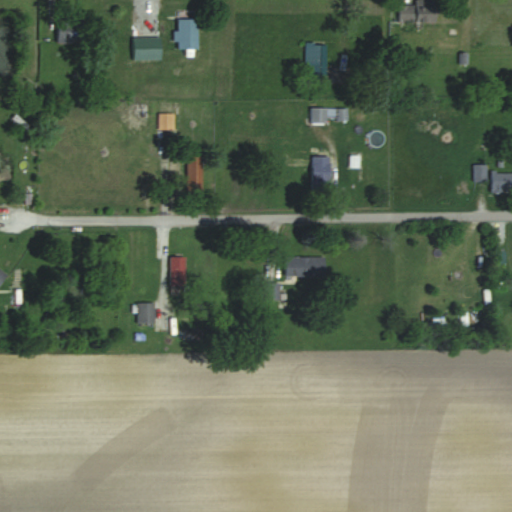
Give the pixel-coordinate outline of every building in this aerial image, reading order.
[(397,1),(397,21),(435,21),(435,1),(397,1)] [(196,18),(176,18),(176,48),(196,48),(196,18)] [(56,42),(83,42),(83,20),(56,20),(56,42)] [(160,38),(131,38),(131,59),(160,59),(160,38)] [(305,77),(325,77),(325,42),(305,42),(305,77)] [(347,108),(308,108),(308,122),(347,122),(347,108)] [(172,114),(158,114),(158,129),(172,129),(172,114)] [(185,192),(201,192),(201,156),(185,156),(185,192)] [(310,190),(329,190),(329,156),(310,156),(310,190)] [(471,181),(485,181),(485,164),(471,164),(471,181)] [(511,172),(490,172),(490,191),(511,191),(511,185),(511,184),(511,172)] [(185,256),(169,256),(169,286),(185,286),(185,256)] [(323,256),(285,256),(285,276),(323,276),(323,256)] [(278,300),(278,282),(260,282),(260,299),(278,300)] [(136,323),(154,323),(154,302),(136,302),(136,323)]
